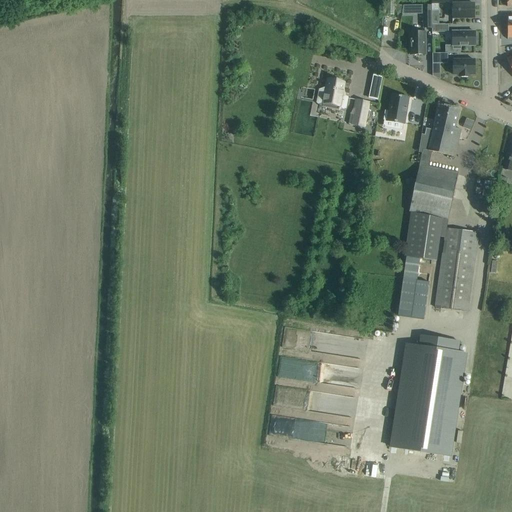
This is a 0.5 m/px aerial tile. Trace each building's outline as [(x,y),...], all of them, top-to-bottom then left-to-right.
[(384,0),(385,11),(393,10),(392,0),(384,0)] [(431,5),(432,11),(439,11),(439,4),(449,4),(448,0),(431,0),(432,5),(431,5)] [(475,4),(452,4),(452,18),(475,18),(475,4)] [(461,46),(475,46),(475,31),(452,32),(453,50),(461,49),(461,46)] [(410,32),(411,55),(425,54),(425,32),(410,32)] [(432,53),(432,64),(448,64),(448,53),(432,53)] [(469,75),(475,74),(475,60),(453,60),(453,75),(460,75),(460,77),(469,77),(469,75)] [(379,100),(385,76),(375,74),(369,98),(379,100)] [(317,101),(346,107),(347,98),(342,97),(344,83),(336,80),(328,79),(325,91),(319,90),(317,101)] [(385,111),(383,120),(384,120),(404,123),(405,113),(407,113),(407,112),(406,112),(406,109),(408,109),(408,108),(406,108),(408,98),(392,95),(389,111),(385,111)] [(349,124),(364,127),(369,102),(356,100),(353,114),(351,114),(349,124)] [(421,134),(419,152),(422,153),(423,150),(432,152),(437,153),(449,107),(439,105),(433,130),(426,128),(425,135),(421,134)] [(449,107),(437,153),(455,158),(461,130),(455,128),(460,109),(449,107)] [(467,118),(464,127),(472,129),(475,121),(467,118)] [(410,212),(405,256),(406,256),(407,256),(420,258),(432,260),(435,261),(436,257),(440,228),(441,219),(448,220),(458,174),(428,167),(432,152),(423,150),(422,153),(421,159),(413,194),(409,212),(410,212)] [(506,185),(507,178),(501,177),(498,193),(507,195),(509,186),(506,185)] [(483,213),(491,213),(492,192),(484,191),(483,213)] [(468,311),(479,233),(447,228),(435,307),(468,311)] [(406,344),(390,447),(397,448),(405,449),(408,450),(444,455),(449,456),(459,394),(465,353),(457,352),(459,341),(419,335),(418,346),(406,344)]
